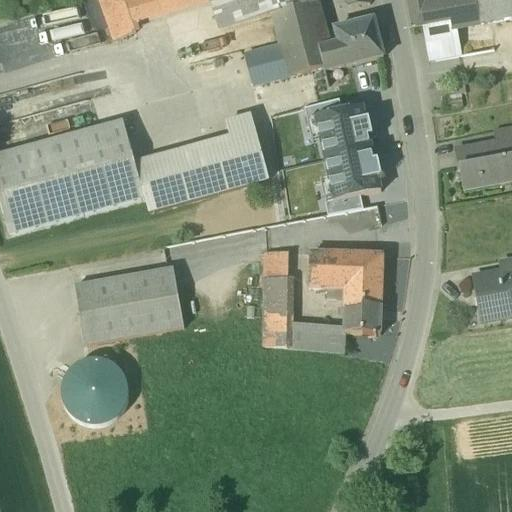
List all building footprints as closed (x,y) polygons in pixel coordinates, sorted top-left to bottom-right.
[(100,0),(109,23),(128,15),(129,15),(177,0),(100,0)] [(210,0),(220,32),(270,18),(272,23),(279,21),(285,46),(244,57),(253,90),(324,71),(320,52),(318,45),(313,26),(308,8),(309,8),(306,0),(210,0)] [(368,0),(346,0),(348,9),(369,6),(368,0)] [(406,0),(408,10),(426,7),(424,0),(406,0)] [(511,0),(424,0),(426,7),(408,10),(412,31),(421,29),(449,24),(450,31),(511,20),(511,0)] [(128,15),(109,23),(116,43),(135,35),(129,15),(128,15)] [(373,23),(334,32),(338,47),(344,69),(383,60),(373,23)] [(321,24),(313,26),(318,45),(326,43),(321,24)] [(449,24),(421,29),(426,52),(456,47),(450,31),(449,24)] [(338,47),(320,52),(324,71),(332,69),(333,73),(345,70),(344,69),(338,47)] [(456,47),(426,52),(428,64),(458,59),(456,47)] [(455,88),(438,91),(439,100),(457,97),(455,88)] [(461,110),(460,101),(440,104),(441,113),(461,110)] [(339,103),(305,110),(307,123),(342,116),(339,103)] [(320,141),(325,162),(373,152),(364,111),(342,116),(307,123),(312,143),(320,141)] [(230,140),(134,165),(144,202),(148,215),(267,184),(250,119),(226,125),(230,140)] [(123,125),(0,158),(0,207),(9,239),(144,202),(134,165),(123,125)] [(511,129),(492,134),(495,145),(511,142),(511,129)] [(511,142),(495,145),(462,151),(466,169),(459,171),(464,196),(507,187),(506,177),(503,165),(511,163),(511,142)] [(325,206),(334,204),(360,198),(382,194),(373,152),(325,162),(329,183),(320,185),(325,206)] [(511,163),(503,165),(506,177),(511,176),(511,163)] [(325,206),(328,219),(363,211),(360,198),(334,204),(325,206)] [(288,257),(265,256),(265,282),(287,282),(288,257)] [(382,260),(309,257),(308,292),(326,293),(326,302),(344,303),(344,299),(381,300),(382,260)] [(511,262),(503,264),(505,275),(511,273),(511,262)] [(169,272),(70,289),(81,348),(179,331),(169,272)] [(511,273),(505,275),(473,281),(481,326),(511,320),(511,273)] [(286,327),(287,282),(265,282),(263,335),(286,336),(286,327)] [(381,300),(344,299),(344,303),(344,313),(338,313),(337,319),(344,320),(343,332),(343,337),(349,337),(379,338),(381,300)] [(286,336),(285,352),(346,358),(349,337),(343,337),(343,332),(286,327),(286,336)] [(286,336),(263,335),(263,350),(285,352),(286,336)] [(115,362),(55,364),(58,423),(117,421),(115,362)]
